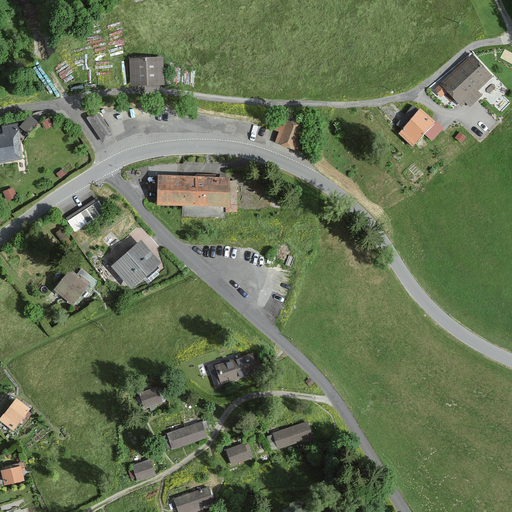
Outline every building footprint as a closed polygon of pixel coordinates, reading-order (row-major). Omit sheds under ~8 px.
[(473,54),(434,88),(441,96),(447,91),(461,106),(466,102),(470,106),(483,95),(479,90),(494,77),(473,54)] [(161,56),(127,59),(129,87),(163,84),(161,56)] [(443,128),(420,109),(398,135),(413,148),(424,135),(431,142),(443,128)] [(98,110),(87,117),(102,142),(113,135),(98,110)] [(30,131),(40,121),(33,114),(23,124),(30,131)] [(305,128),(278,116),(272,129),(278,132),(274,141),(304,153),(309,140),(302,136),(305,128)] [(48,118),(40,122),(45,130),(52,125),(48,118)] [(16,125),(0,128),(0,163),(22,159),(16,125)] [(460,134),(456,138),(462,144),(467,139),(460,134)] [(63,169),(55,175),(58,179),(66,174),(63,169)] [(230,178),(155,175),(153,203),(229,206),(230,178)] [(13,188),(1,192),(5,202),(16,198),(13,188)] [(73,229),(106,214),(99,199),(66,215),(73,229)] [(159,263),(139,241),(110,268),(130,290),(159,263)] [(87,284),(67,269),(51,291),(71,306),(87,284)] [(251,354),(212,367),(218,384),(257,371),(251,354)] [(159,386),(141,392),(146,406),(163,400),(159,386)] [(26,410),(12,400),(0,416),(0,423),(10,431),(26,410)] [(205,421),(168,434),(173,449),(211,436),(205,421)] [(307,423),(271,435),(276,450),(313,438),(307,423)] [(244,445),(225,451),(230,466),(254,458),(252,451),(246,453),(244,445)] [(150,459),(129,467),(133,478),(154,470),(150,459)] [(21,464),(3,468),(7,485),(25,481),(21,464)] [(207,489),(172,499),(175,511),(186,511),(212,504),(207,489)]
